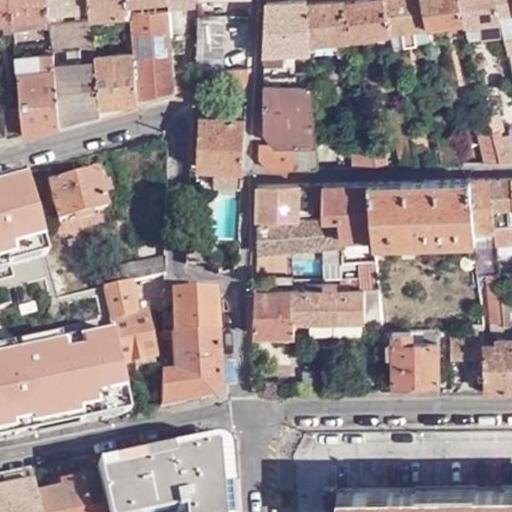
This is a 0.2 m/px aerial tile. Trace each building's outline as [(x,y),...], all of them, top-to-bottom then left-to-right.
[(6,26),(13,25),(13,18),(11,0),(0,0),(0,21),(6,21),(6,26)] [(49,10),(48,0),(11,0),(13,18),(50,14),(49,10)] [(91,6),(90,0),(48,0),(49,10),(91,6)] [(128,0),(127,0),(90,0),(91,6),(92,14),(129,11),(128,0)] [(169,14),(167,0),(128,0),(129,11),(130,17),(169,14)] [(311,49),(310,41),(310,39),(308,2),(308,0),(266,0),(267,0),(265,75),(293,73),(293,50),(311,49)] [(352,38),(345,0),(308,0),(308,2),(310,39),(310,41),(352,38)] [(345,0),(352,38),(356,38),(349,0),(345,0)] [(349,0),(356,38),(393,33),(385,0),(349,0)] [(396,45),(433,40),(430,27),(429,22),(423,0),(385,0),(393,33),(396,45)] [(430,27),(464,20),(458,0),(423,0),(429,22),(430,27)] [(494,0),(458,0),(464,20),(465,24),(469,38),(504,36),(494,0)] [(506,45),(507,44),(511,43),(511,0),(494,0),(504,36),(506,45)] [(176,91),(169,14),(130,17),(132,41),(133,55),(136,102),(176,91)] [(204,66),(225,67),(227,14),(196,14),(195,66),(204,66)] [(52,50),(94,46),(94,43),(92,19),(50,22),(52,50)] [(22,135),(58,126),(53,69),(52,52),(16,58),(20,108),(22,135)] [(137,105),(136,102),(133,55),(95,58),(96,66),(100,115),(137,105)] [(58,126),(100,115),(96,66),(53,69),(58,126)] [(249,87),(250,67),(225,67),(204,66),(204,85),(249,87)] [(174,69),(176,91),(189,88),(189,69),(174,69)] [(293,73),(265,75),(263,132),(274,145),(260,145),(260,160),(270,170),(318,169),(317,153),(312,73),(293,73)] [(389,108),(401,165),(405,165),(418,164),(415,148),(412,131),(407,104),(389,108)] [(6,140),(22,135),(20,108),(3,111),(6,140)] [(494,126),(499,146),(503,163),(511,162),(511,145),(509,133),(501,135),(500,129),(503,128),(498,111),(490,113),(494,126)] [(495,145),(500,163),(503,163),(499,146),(494,126),(490,113),(487,113),(491,127),(491,128),(495,145)] [(245,183),(247,116),(201,114),(199,164),(218,165),(218,182),(245,183)] [(475,131),(479,149),(495,145),(491,128),(491,127),(475,131)] [(415,131),(419,147),(428,145),(425,129),(415,131)] [(374,149),(375,154),(385,153),(382,136),(373,137),(374,149)] [(439,141),(444,164),(448,164),(460,164),(454,138),(439,141)] [(479,149),(483,164),(500,163),(495,145),(479,149)] [(367,166),(377,166),(375,154),(374,149),(367,150),(367,166)] [(354,167),(367,166),(367,150),(354,150),(354,167)] [(317,153),(318,169),(327,168),(326,153),(317,153)] [(375,154),(377,166),(388,165),(386,153),(385,153),(375,154)] [(59,224),(107,212),(103,197),(109,195),(99,166),(83,170),(85,176),(48,188),(59,224)] [(378,180),(370,180),(375,235),(375,241),(476,241),(475,226),(472,179),(378,180)] [(491,180),(472,179),(475,226),(495,225),(494,207),(491,180)] [(511,179),(491,180),(494,207),(495,225),(497,248),(511,247),(511,179)] [(301,216),(300,181),(258,180),(259,217),(301,216)] [(370,180),(326,181),(328,215),(344,214),(345,236),(375,235),(370,180)] [(0,271),(12,268),(10,261),(44,252),(26,185),(0,191),(0,271)] [(328,215),(301,216),(259,217),(258,239),(261,241),(261,254),(324,251),(340,251),(340,264),(347,264),(345,236),(344,214),(328,215)] [(190,236),(211,237),(212,223),(191,222),(190,236)] [(210,264),(211,237),(190,236),(189,264),(210,264)] [(141,261),(163,256),(159,237),(136,242),(141,261)] [(487,241),(476,241),(478,265),(479,277),(489,276),(487,241)] [(340,251),(324,251),(325,264),(340,264),(340,251)] [(118,283),(164,273),(165,257),(165,256),(163,256),(141,261),(119,266),(118,283)] [(479,277),(478,265),(471,265),(469,261),(463,261),(460,265),(461,271),(466,274),(468,299),(480,298),(479,277)] [(376,263),(354,264),(355,291),(379,291),(376,263)] [(60,296),(101,287),(97,270),(83,273),(81,264),(52,270),(55,280),(56,282),(57,285),(60,296)] [(101,287),(118,283),(119,266),(97,270),(101,287)] [(499,275),(489,276),(491,323),(502,323),(501,304),(499,275)] [(130,294),(164,284),(165,276),(101,289),(104,303),(115,350),(118,364),(158,356),(147,310),(136,314),(130,294)] [(307,293),(292,293),(295,333),(301,332),(301,322),(313,321),(381,319),(379,291),(355,291),(346,292),(307,293)] [(214,292),(173,293),(173,332),(216,331),(214,292)] [(292,293),(258,292),(255,337),(296,336),(295,333),(292,293)] [(501,304),(502,323),(502,327),(511,327),(511,297),(501,298),(501,304)] [(382,330),(381,319),(313,321),(314,332),(382,330)] [(216,331),(173,332),(173,368),(162,368),(160,408),(212,397),(219,382),(216,331)] [(382,332),(383,343),(395,343),(396,383),(440,384),(439,332),(382,332)] [(484,359),(483,347),(483,334),(452,335),(453,360),(484,359)] [(0,358),(0,427),(12,425),(13,430),(61,420),(60,415),(95,408),(96,413),(125,408),(121,384),(111,336),(81,342),(82,347),(64,351),(63,346),(0,358)] [(486,393),(511,392),(511,340),(499,341),(499,347),(483,347),(484,359),(486,393)] [(305,368),(305,393),(317,394),(316,367),(305,368)] [(219,437),(94,463),(105,511),(234,511),(235,444),(219,437)] [(61,491),(30,498),(31,501),(33,511),(103,511),(103,510),(90,511),(89,511),(81,478),(59,482),(61,491)] [(511,511),(511,487),(341,488),(341,511),(511,511)] [(33,511),(31,501),(0,507),(0,511),(33,511)]
